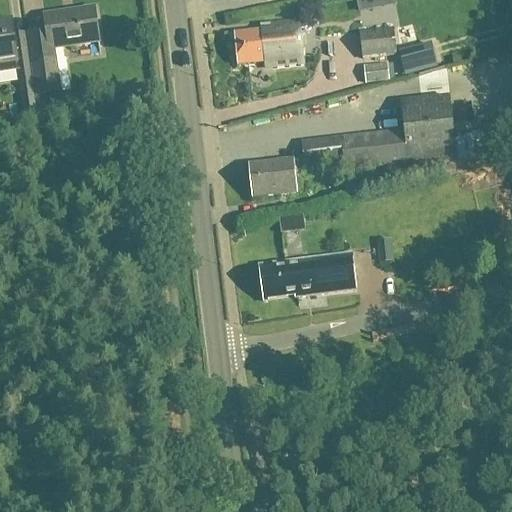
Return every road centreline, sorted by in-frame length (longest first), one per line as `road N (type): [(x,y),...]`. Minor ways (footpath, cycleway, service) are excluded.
road 1 (tertiary): [(218,354),(176,0)]
road 2 (unclassified): [(237,351),(511,287)]
road 3 (tertiary): [(236,511),(218,354)]
